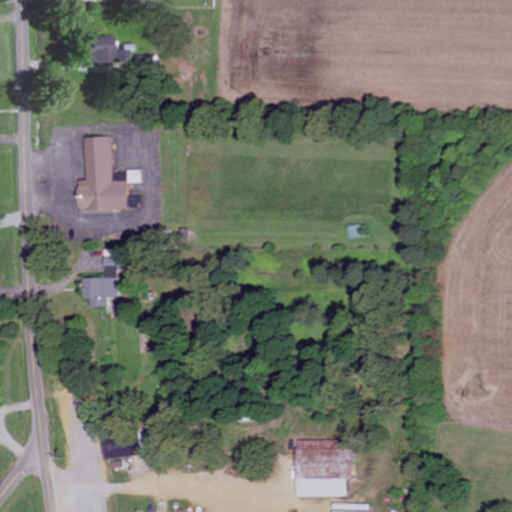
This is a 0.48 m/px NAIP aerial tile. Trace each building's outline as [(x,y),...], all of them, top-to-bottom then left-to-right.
[(112,37),(84,37),(85,56),(88,56),(88,66),(132,65),(131,45),(121,46),(121,51),(112,51),(112,37)] [(86,139),(87,182),(78,182),(80,212),(141,210),(140,198),(129,198),(129,185),(142,184),(142,172),(115,173),(114,138),(86,139)] [(85,278),(84,300),(92,300),(92,308),(109,308),(109,298),(121,298),(122,250),(107,250),(106,279),(85,278)] [(106,461),(144,455),(141,434),(103,440),(106,461)] [(298,497),(349,496),(349,479),(355,479),(355,449),(347,449),(347,440),(297,441),(298,497)]
